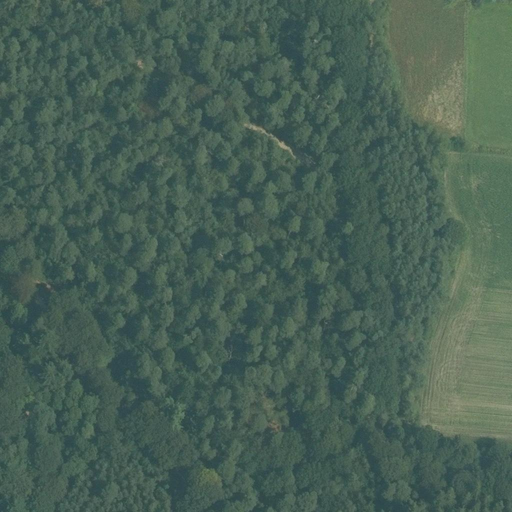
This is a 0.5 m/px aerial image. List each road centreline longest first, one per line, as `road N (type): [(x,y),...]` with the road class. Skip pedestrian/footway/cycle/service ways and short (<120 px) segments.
road 1 (track): [(335,183),(130,58),(0,24)]
road 2 (track): [(395,511),(382,477),(335,183)]
road 3 (track): [(207,511),(0,254)]
road 4 (track): [(335,183),(335,44),(375,0)]
